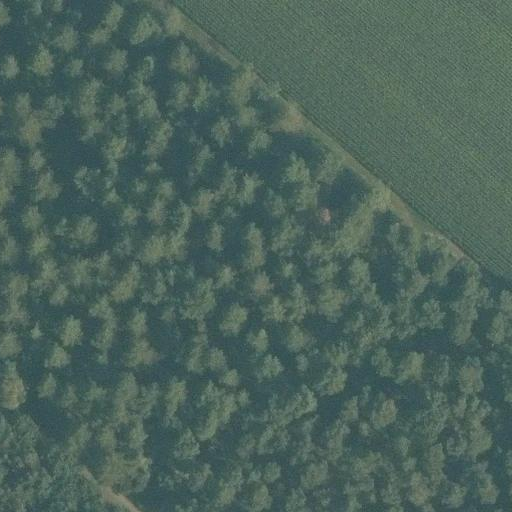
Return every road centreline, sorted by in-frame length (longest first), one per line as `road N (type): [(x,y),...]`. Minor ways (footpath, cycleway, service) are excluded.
road 1 (track): [(147,0),(511,312)]
road 2 (track): [(413,227),(156,511)]
road 3 (unclassified): [(123,511),(0,407)]
